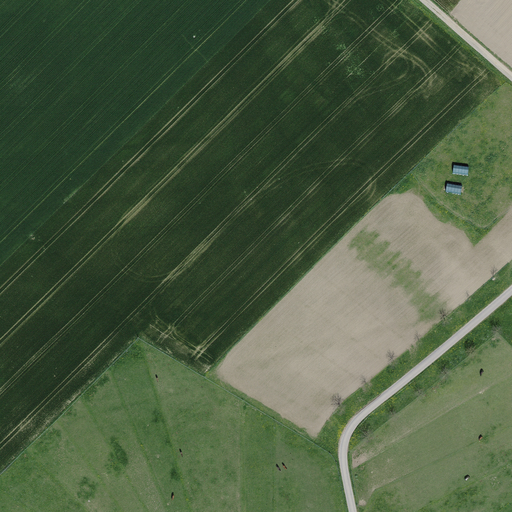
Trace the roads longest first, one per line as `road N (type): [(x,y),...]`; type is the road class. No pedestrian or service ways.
road 1 (unclassified): [(352,511),(342,458),(351,429),(511,292)]
road 2 (track): [(421,0),(511,79)]
